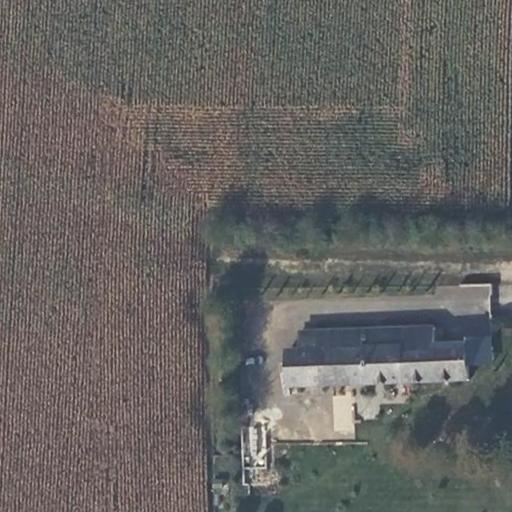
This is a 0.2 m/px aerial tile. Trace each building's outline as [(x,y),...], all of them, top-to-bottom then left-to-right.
[(461,372),(458,335),(427,337),(426,319),(393,321),(394,374),(461,372)] [(282,379),(394,374),(393,321),(308,324),(309,342),(292,342),(280,343),(282,379)] [(309,342),(308,324),(292,325),(292,342),(309,342)] [(354,394),(333,393),(332,437),(352,437),(354,394)] [(266,426),(244,425),(242,482),(264,483),(266,426)]
